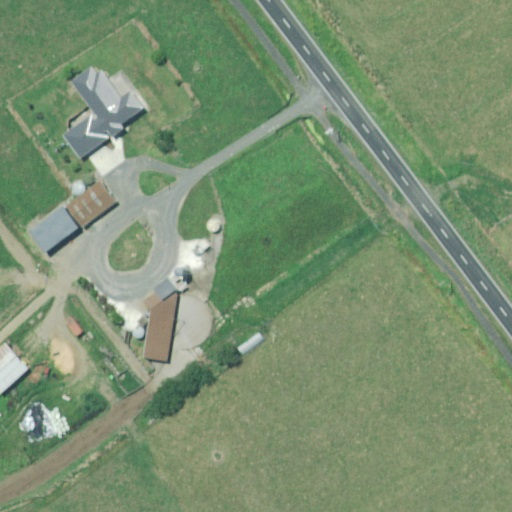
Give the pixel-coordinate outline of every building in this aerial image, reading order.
[(103,75),(99,69),(78,84),(117,138),(128,130),(126,126),(148,110),(135,93),(126,100),(106,73),(103,75)] [(120,203),(104,181),(71,206),(87,228),(120,203)] [(80,247),(69,231),(60,238),(72,253),(80,247)] [(180,274),(146,302),(154,312),(148,359),(172,364),(183,293),(191,288),(180,274)] [(33,369),(10,344),(0,353),(0,388),(6,395),(33,369)]
